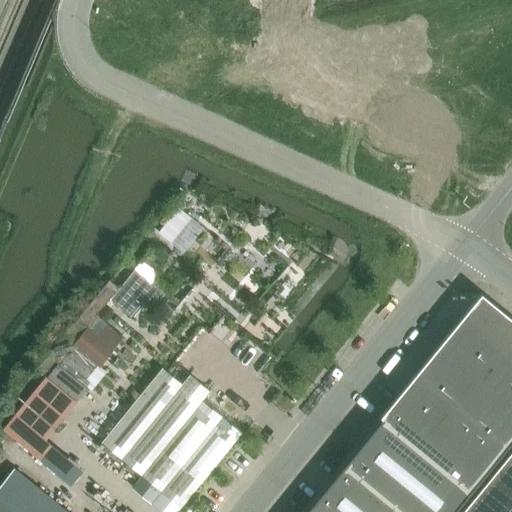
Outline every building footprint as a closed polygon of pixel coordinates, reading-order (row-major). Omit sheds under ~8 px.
[(0,5),(2,0),(0,0),(0,134),(37,47),(52,10),(56,0),(52,0),(33,45),(0,123),(0,5)] [(135,271),(111,301),(129,316),(153,286),(151,284),(135,271)] [(456,511),(511,443),(511,355),(466,319),(401,399),(384,419),(371,434),(358,450),(334,480),(321,496),(307,511),(456,511)] [(102,367),(126,337),(109,323),(101,334),(90,325),(74,345),(99,364),(102,367)] [(74,345),(61,361),(85,381),(99,364),(74,345)] [(91,386),(61,361),(50,375),(80,400),(91,386)] [(101,442),(181,508),(241,433),(202,401),(209,392),(189,375),(181,384),(161,368),(101,442)] [(511,511),(511,452),(463,511),(511,511)] [(66,511),(15,469),(0,487),(0,511),(66,511)]
